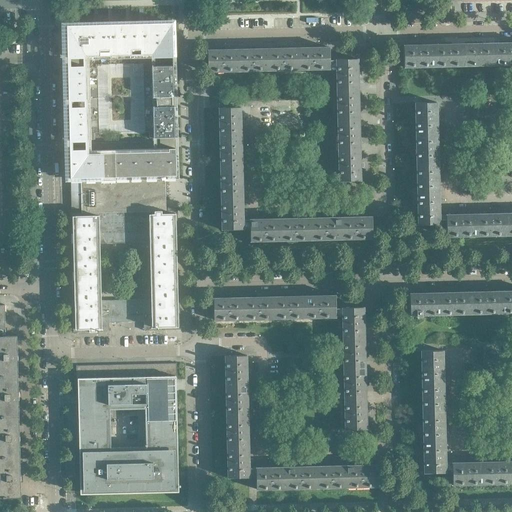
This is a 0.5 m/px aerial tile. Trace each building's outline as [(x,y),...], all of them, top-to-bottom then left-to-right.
[(172,54),(172,23),(66,25),(67,57),(172,54)] [(511,64),(511,42),(511,43),(511,41),(507,41),(507,43),(494,43),(495,65),(511,64)] [(465,66),(464,44),(451,44),(451,42),(447,43),(447,45),(434,45),(435,67),(465,66)] [(495,65),(494,43),(482,44),(482,42),(477,42),(477,44),(464,44),(465,66),(495,65)] [(435,67),(434,45),(421,45),(421,43),(417,43),(417,45),(403,46),(404,67),(435,67)] [(299,70),(298,48),(285,48),(285,46),(281,46),(281,48),(268,49),(269,71),(299,70)] [(329,60),(329,47),(316,48),(316,46),(311,46),(311,48),(298,48),(299,70),(336,69),(336,60),(329,60)] [(269,71),(268,49),(255,49),(255,47),(251,47),(251,49),(238,50),(238,71),(269,71)] [(238,71),(238,50),(225,50),(225,48),(220,48),(221,50),(207,50),(208,72),(238,71)] [(360,77),(360,72),(358,72),(357,59),(336,60),(336,69),(336,90),(358,90),(358,77),(360,77)] [(172,106),(171,97),(174,97),(173,65),(151,66),(153,138),(175,138),(174,106),(172,106)] [(91,140),(89,67),(67,68),(68,100),(70,100),(71,109),(68,109),(69,140),(91,140)] [(361,107),(361,102),(359,103),(358,90),(336,90),(337,120),(359,120),(359,107),(361,107)] [(439,120),(439,116),(437,116),(437,103),(415,103),(415,134),(437,133),(437,120),(439,120)] [(243,125),(243,121),(241,121),(241,107),(219,108),(219,138),(241,138),(241,125),(243,125)] [(361,137),(361,133),(359,133),(359,120),(337,120),(338,151),(360,150),(359,137),(361,137)] [(440,151),(440,146),(438,146),(437,133),(415,134),(416,164),(438,163),(438,151),(440,151)] [(244,155),(244,151),(242,151),(241,138),(219,138),(220,169),(242,168),(242,155),(244,155)] [(4,226),(16,226),(14,146),(2,146),(4,226)] [(165,176),(166,176),(176,176),(175,149),(130,150),(131,162),(140,162),(141,211),(166,211),(165,176)] [(131,162),(130,150),(69,151),(70,178),(81,178),(82,216),(85,216),(84,213),(141,211),(140,162),(131,162)] [(362,167),(362,163),(360,163),(360,150),(338,151),(339,181),(360,181),(360,167),(362,167)] [(440,181),(440,176),(438,176),(438,163),(416,164),(417,194),(439,194),(438,181),(440,181)] [(244,185),(244,181),(242,181),(242,168),(220,169),(221,199),(243,198),(242,185),(244,185)] [(441,211),(441,206),(439,206),(439,194),(417,194),(418,225),(439,224),(439,215),(439,211),(441,211)] [(245,216),(245,211),(243,211),(243,198),(221,199),(222,229),(243,229),(243,220),(243,216),(245,216)] [(180,211),(180,207),(167,208),(167,211),(166,211),(141,211),(84,213),(85,216),(82,216),(75,216),(75,213),(70,213),(71,244),(75,244),(97,244),(152,242),(173,242),(178,242),(177,211),(180,211)] [(477,236),(476,214),(464,214),(464,212),(459,213),(459,215),(446,215),(446,224),(446,237),(477,236)] [(507,235),(506,213),(494,214),(494,212),(489,212),(489,214),(476,214),(477,236),(507,235)] [(372,238),(371,220),(371,217),(358,217),(358,215),(353,215),(353,217),(341,217),(341,239),(372,238)] [(311,240),(311,218),(298,218),(298,216),(293,216),(293,218),(280,219),(281,241),(311,240)] [(341,239),(341,217),(328,218),(328,216),(323,216),(323,218),(311,218),(311,240),(341,239)] [(281,241),(280,219),(268,219),(268,217),(263,217),(263,219),(250,219),(250,229),(250,241),(281,241)] [(180,330),(179,298),(175,299),(175,288),(179,288),(179,274),(174,275),(173,242),(152,242),(153,299),(148,299),(148,302),(139,302),(139,299),(113,300),(113,303),(104,303),(104,300),(98,300),(97,244),(75,244),(76,277),(72,277),(72,290),(77,290),(77,299),(77,301),(73,301),(73,332),(109,331),(109,322),(144,321),(144,330),(166,330),(166,327),(175,327),(175,330),(180,330)] [(471,314),(470,292),(457,292),(457,290),(453,290),(453,292),(440,293),(441,314),(471,314)] [(501,313),(500,291),(488,292),(487,290),(483,290),(483,292),(470,292),(471,314),(501,313)] [(511,312),(511,290),(500,291),(501,313),(511,312)] [(441,314),(440,293),(427,293),(427,291),(423,291),(423,293),(409,293),(410,315),(441,314)] [(335,308),(335,295),(322,295),(322,293),(317,294),(317,296),(304,296),(305,318),(342,317),(342,307),(335,308)] [(305,318),(304,296),(291,296),(291,294),(287,294),(287,296),(274,297),(275,318),(305,318)] [(275,318),(274,297),(261,297),(261,295),(257,295),(257,297),(244,297),(244,319),(275,318)] [(244,319),(244,297),(231,298),(231,296),(226,296),(227,298),(213,298),(214,320),(244,319)] [(366,325),(366,320),(364,320),(363,307),(342,307),(342,317),(342,323),(342,338),(364,338),(364,325),(366,325)] [(17,335),(5,336),(0,335),(0,376),(18,376),(17,335)] [(367,355),(366,350),(365,350),(364,338),(342,338),(343,368),(365,368),(365,355),(367,355)] [(445,368),(445,364),(443,364),(443,351),(421,351),(421,382),(443,381),(443,368),(445,368)] [(249,373),(249,369),(247,369),(247,355),(225,356),(225,386),(247,386),(247,373),(249,373)] [(367,385),(367,380),(365,380),(365,368),(343,368),(344,398),(366,398),(365,385),(367,385)] [(0,416),(19,416),(18,390),(18,376),(0,376),(0,416)] [(88,381),(83,381),(77,382),(80,494),(178,492),(176,379),(171,379),(165,379),(159,380),(153,380),(147,380),(142,380),(136,380),(130,380),(123,380),(117,381),(112,381),(106,381),(100,381),(94,381),(88,381)] [(446,398),(446,394),(444,394),(443,381),(421,382),(422,412),(444,411),(444,399),(446,398)] [(250,403),(250,399),(248,399),(247,386),(225,386),(226,417),(248,416),(248,403),(250,403)] [(368,415),(368,411),(366,411),(366,398),(344,398),(345,429),(366,428),(366,415),(368,415)] [(446,429),(446,424),(444,424),(444,411),(422,412),(423,442),(445,441),(444,429),(446,429)] [(0,456),(20,456),(19,416),(0,416),(0,456)] [(250,433),(250,429),(248,429),(248,416),(226,417),(227,447),(249,446),(248,433),(250,433)] [(447,459),(447,454),(445,454),(445,441),(423,442),(424,473),(446,472),(445,463),(445,459),(447,459)] [(251,464),(251,459),(249,459),(249,446),(227,447),(228,477),(249,477),(249,468),(249,464),(251,464)] [(0,497),(21,497),(20,456),(0,456),(0,497)] [(511,482),(511,461),(500,461),(500,459),(495,459),(495,461),(482,462),(483,484),(511,482)] [(483,484),(482,462),(470,462),(470,460),(465,460),(465,462),(452,463),(452,472),(452,484),(483,484)] [(347,487),(347,465),(334,465),(334,463),(329,464),(329,466),(316,466),(317,488),(347,487)] [(378,486),(377,464),(364,465),(364,463),(359,463),(359,465),(347,465),(347,487),(378,486)] [(317,488),(316,466),(304,466),(304,464),(299,464),(299,466),(286,467),(287,488),(317,488)] [(287,488),(286,467),(274,467),(273,465),(269,465),(269,467),(256,467),(256,477),(256,489),(287,488)]
